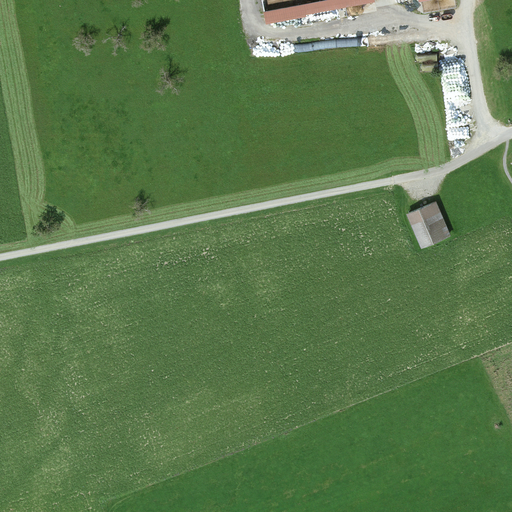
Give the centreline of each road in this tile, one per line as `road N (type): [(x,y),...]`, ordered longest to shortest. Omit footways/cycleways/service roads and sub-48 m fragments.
road 1 (track): [(491,144),(414,177),(0,258)]
road 2 (track): [(491,144),(463,14)]
